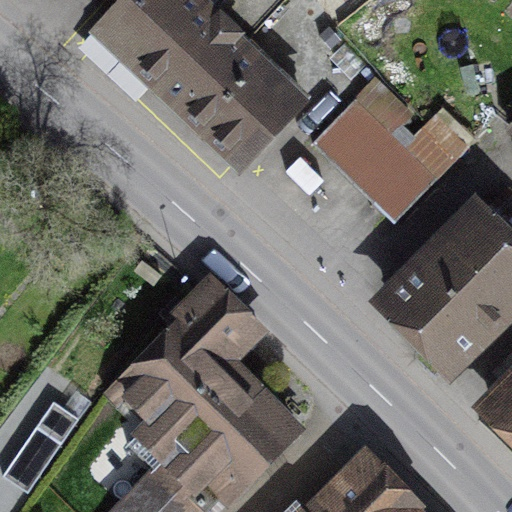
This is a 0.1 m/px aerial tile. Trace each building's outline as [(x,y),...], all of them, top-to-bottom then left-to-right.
[(249,23),(257,31),(286,0),(137,0),(107,32),(238,158),(300,93),(238,34),(249,23)] [(416,160),(356,101),(313,144),(373,204),(416,160)] [(373,204),(393,224),(436,180),(416,160),(373,204)] [(449,363),(511,300),(511,254),(475,218),(389,303),(449,363)] [(198,511),(221,489),(231,499),(293,437),(291,435),(295,431),(259,395),(255,399),(217,361),(247,331),(203,288),(168,323),(185,339),(128,397),(152,421),(128,446),(155,473),(116,511),(198,511)] [(511,387),(492,408),(511,428),(511,387)] [(28,493),(78,419),(54,402),(3,476),(28,493)] [(402,511),(365,474),(324,511),(402,511)]
